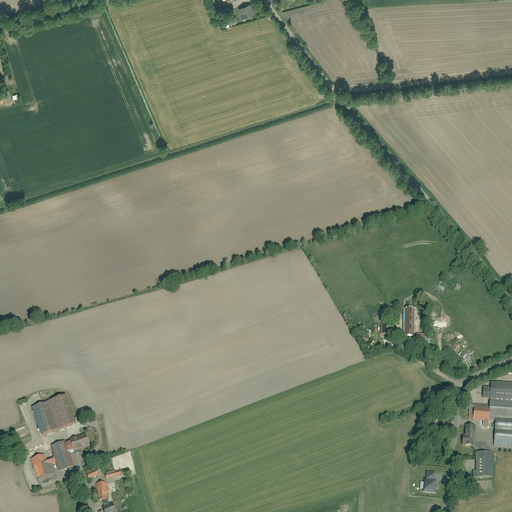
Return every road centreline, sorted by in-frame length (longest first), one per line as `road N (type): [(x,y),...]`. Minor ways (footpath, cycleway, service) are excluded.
road 1 (unclassified): [(264,0),(511,304)]
road 2 (unclassified): [(511,355),(453,384),(443,511)]
